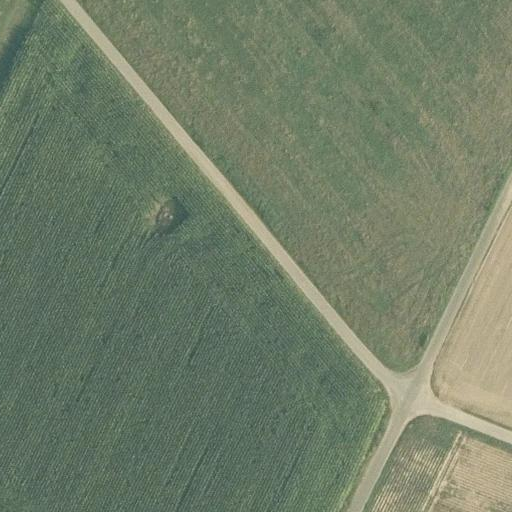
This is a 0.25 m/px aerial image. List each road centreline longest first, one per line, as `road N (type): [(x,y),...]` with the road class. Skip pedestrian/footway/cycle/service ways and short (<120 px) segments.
road 1 (track): [(407,400),(65,0)]
road 2 (unclassified): [(511,184),(407,400)]
road 3 (unclassified): [(407,400),(354,511)]
